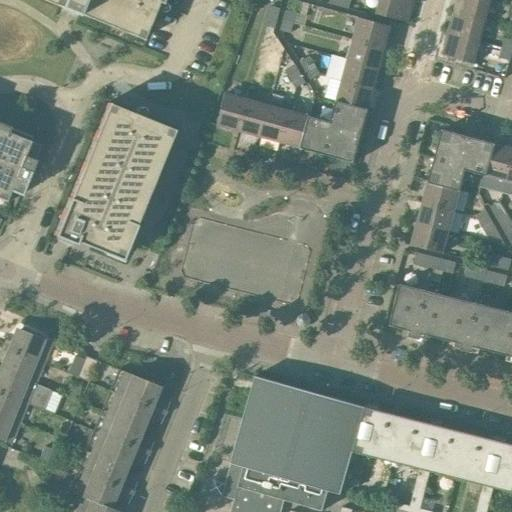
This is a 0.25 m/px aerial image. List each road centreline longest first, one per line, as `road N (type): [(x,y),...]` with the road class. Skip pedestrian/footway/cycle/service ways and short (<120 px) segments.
road 1 (residential): [(332,361),(412,83)]
road 2 (residential): [(217,333),(8,271)]
road 3 (residential): [(203,0),(178,65),(161,76),(116,72),(93,80),(66,128)]
road 4 (residential): [(147,511),(217,333)]
road 5 (residential): [(511,405),(332,361)]
road 6 (residential): [(8,271),(66,128)]
